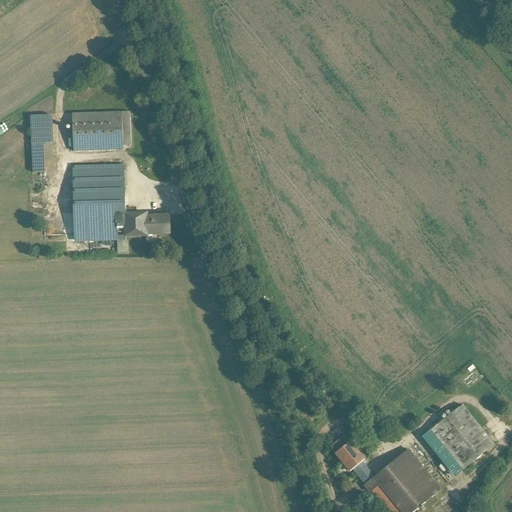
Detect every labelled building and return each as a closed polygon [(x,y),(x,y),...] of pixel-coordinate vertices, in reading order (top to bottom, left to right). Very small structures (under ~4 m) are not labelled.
[(122,112),(72,114),(73,151),(123,150),(122,112)] [(51,117),(28,117),(31,174),(43,174),(42,144),(52,144),(51,117)] [(113,165),(73,166),(73,178),(114,177),(113,165)] [(124,165),(113,165),(114,177),(125,176),(124,165)] [(114,177),(73,178),(74,207),(126,206),(125,176),(114,177)] [(126,206),(74,207),(75,222),(75,232),(117,231),(118,233),(126,232),(127,232),(126,215),(126,206)] [(147,214),(126,215),(127,232),(126,232),(126,237),(147,236),(147,242),(147,237),(147,234),(152,234),(152,235),(168,234),(170,234),(169,215),(168,215),(168,216),(153,216),(147,216),(147,214)] [(117,231),(75,232),(76,241),(118,240),(118,233),(117,231)] [(494,444),(463,405),(431,431),(463,470),(494,444)] [(330,447),(336,454),(350,442),(344,435),(330,447)] [(360,455),(350,443),(350,442),(336,454),(350,471),(350,472),(353,469),(358,475),(366,468),(362,462),(365,460),(360,455)] [(409,450),(374,478),(402,511),(414,511),(441,490),(409,450)] [(374,478),(366,468),(358,475),(366,485),(374,478)] [(402,511),(374,478),(366,485),(365,485),(371,492),(372,491),(389,511),(402,511)]
